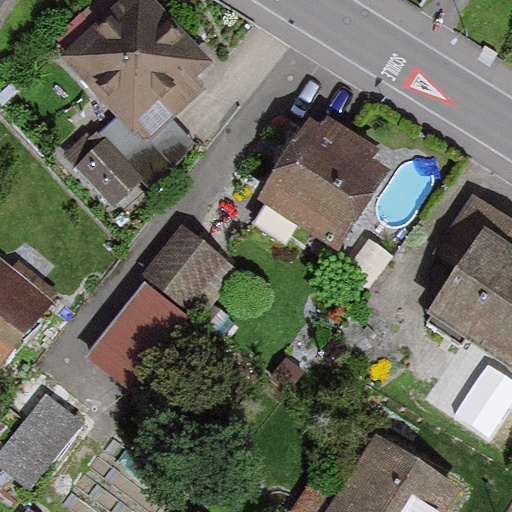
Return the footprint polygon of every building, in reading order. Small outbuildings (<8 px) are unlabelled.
[(203,82),(135,4),(68,63),(135,140),(203,82)] [(382,175),(320,136),(272,210),(334,250),(382,175)] [(511,264),(511,233),(477,212),(451,253),(481,273),(447,326),(511,367),(511,265),(511,264)] [(224,275),(185,245),(94,361),(133,391),(224,275)] [(59,300),(0,259),(0,364),(10,371),(59,300)] [(0,461),(0,464),(38,496),(96,429),(57,396),(0,461)] [(431,511),(441,497),(350,445),(311,511),(431,511)]
